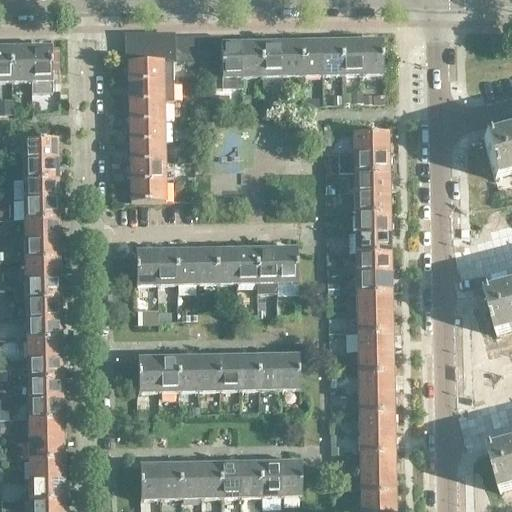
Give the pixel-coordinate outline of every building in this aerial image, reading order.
[(174,65),(173,40),(174,40),(174,39),(124,39),(124,66),(127,66),(127,65),(162,64),(162,66),(174,65)] [(197,65),(197,39),(185,40),(185,65),(197,65)] [(209,65),(208,39),(197,39),(197,65),(209,65)] [(220,65),(220,47),(221,47),(221,39),(208,39),(209,65),(220,65)] [(185,40),(174,40),(173,40),(174,65),(185,65),(185,40)] [(382,78),(381,55),(381,43),(361,44),(361,79),(382,78)] [(341,79),(341,44),(321,45),(321,80),(341,79)] [(361,79),(361,44),(341,44),(341,79),(361,79)] [(281,80),(281,45),(261,46),(261,81),(281,80)] [(301,80),(301,45),(281,45),(281,80),(301,80)] [(321,80),(321,45),(301,45),(301,80),(321,80)] [(241,81),(241,46),(221,47),(220,47),(220,65),(221,82),(241,81)] [(261,81),(261,46),(241,46),(241,81),(261,81)] [(0,85),(11,86),(10,51),(0,50),(0,85)] [(31,85),(30,50),(10,51),(11,86),(31,85)] [(51,85),(50,50),(30,50),(31,85),(51,85)] [(162,85),(162,66),(162,64),(127,65),(127,66),(127,86),(162,85)] [(221,82),(220,65),(209,65),(209,82),(221,82)] [(163,105),(162,85),(127,86),(128,106),(163,105)] [(163,125),(163,105),(128,106),(128,126),(163,125)] [(164,145),(163,125),(128,126),(128,146),(164,145)] [(387,156),(387,136),(352,136),(352,156),(387,156)] [(57,162),(56,142),(21,143),(22,163),(57,162)] [(164,165),(164,145),(128,146),(129,166),(164,165)] [(388,176),(387,161),(387,156),(352,156),(352,176),(388,176)] [(496,177),(511,173),(511,160),(493,165),(496,177)] [(57,183),(57,162),(22,163),(22,183),(57,183)] [(164,185),(164,165),(129,166),(129,186),(164,185)] [(388,196),(388,176),(352,176),(353,197),(388,196)] [(58,203),(57,183),(22,183),(22,203),(58,203)] [(165,206),(164,185),(129,186),(130,206),(165,206)] [(388,216),(388,196),(353,197),(353,217),(388,216)] [(58,223),(58,203),(22,203),(23,223),(58,223)] [(389,236),(388,216),(353,217),(354,237),(389,236)] [(58,243),(58,223),(23,223),(23,243),(58,243)] [(389,256),(389,236),(354,237),(354,257),(389,256)] [(59,263),(58,243),(23,243),(24,263),(59,263)] [(296,287),(296,255),(296,251),(275,252),(276,287),(296,287)] [(256,287),(255,252),(235,253),(236,288),(256,287)] [(276,287),(275,252),(255,252),(256,287),(276,287)] [(196,288),(195,253),(175,254),(176,289),(196,288)] [(216,288),(215,253),(195,253),(196,288),(216,288)] [(236,288),(235,253),(215,253),(216,288),(236,288)] [(156,289),(155,254),(134,254),(135,289),(156,289)] [(176,289),(175,254),(155,254),(156,289),(176,289)] [(390,276),(389,256),(354,257),(354,277),(390,276)] [(59,283),(59,263),(24,263),(24,283),(59,283)] [(390,296),(390,276),(354,277),(355,297),(390,296)] [(60,303),(59,283),(24,283),(24,303),(60,303)] [(511,286),(468,298),(482,349),(511,341),(511,286)] [(390,316),(390,296),(355,297),(355,317),(390,316)] [(60,323),(60,303),(24,303),(25,323),(60,323)] [(391,336),(390,316),(355,317),(356,337),(391,336)] [(60,343),(60,323),(25,323),(25,343),(60,343)] [(391,356),(391,336),(356,337),(356,357),(391,356)] [(61,363),(60,343),(25,343),(26,363),(61,363)] [(392,376),(391,356),(356,357),(357,377),(392,376)] [(298,394),(298,362),(298,358),(277,359),(278,394),(298,394)] [(258,395),(257,359),(237,360),(238,395),(258,395)] [(278,394),(277,359),(257,359),(258,395),(278,394)] [(198,396),(197,360),(177,361),(178,396),(198,396)] [(218,395),(217,360),(197,360),(198,396),(218,395)] [(238,395),(237,360),(217,360),(218,395),(238,395)] [(158,396),(157,361),(136,362),(137,397),(158,396)] [(178,396),(177,361),(157,361),(158,396),(178,396)] [(61,383),(61,363),(26,363),(26,383),(61,383)] [(392,396),(392,376),(357,377),(357,397),(392,396)] [(62,403),(61,383),(26,383),(26,403),(62,403)] [(393,416),(392,396),(357,397),(357,417),(393,416)] [(62,423),(62,403),(26,403),(27,423),(62,423)] [(393,436),(393,416),(357,417),(358,437),(393,436)] [(63,443),(62,423),(27,423),(27,443),(63,443)] [(393,456),(393,436),(358,437),(358,457),(393,456)] [(63,463),(63,443),(27,443),(28,463),(63,463)] [(511,444),(466,457),(479,508),(511,499),(511,444)] [(394,476),(393,456),(358,457),(359,477),(394,476)] [(63,483),(63,463),(28,463),(28,483),(63,483)] [(301,501),(300,470),(300,465),(279,466),(280,501),(301,501)] [(260,502),(259,466),(239,467),(240,502),(260,502)] [(280,501),(279,466),(259,466),(260,502),(280,501)] [(220,502),(219,467),(199,468),(200,503),(220,502)] [(240,502),(239,467),(219,467),(220,502),(240,502)] [(160,503),(159,468),(138,469),(139,504),(160,503)] [(180,503),(179,468),(159,468),(160,503),(180,503)] [(200,503),(199,468),(179,468),(180,503),(200,503)] [(394,496),(394,476),(359,477),(359,497),(394,496)] [(64,503),(63,483),(28,483),(28,503),(64,503)] [(394,511),(394,496),(359,497),(359,511),(394,511)] [(63,511),(64,503),(28,503),(28,511),(63,511)]
